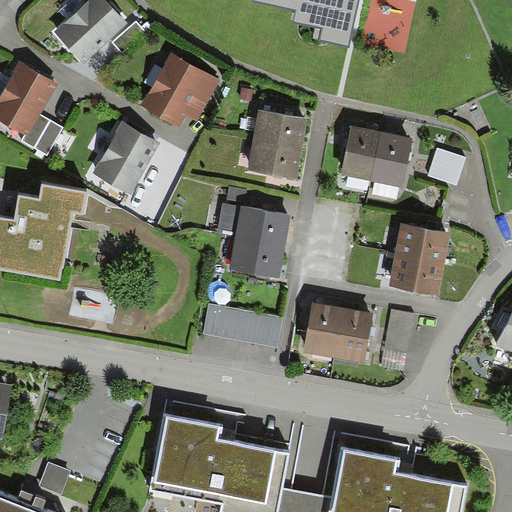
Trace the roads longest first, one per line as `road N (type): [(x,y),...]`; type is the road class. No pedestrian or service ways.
road 1 (residential): [(420,415),(0,342)]
road 2 (residential): [(420,415),(427,379),(458,321),(511,256)]
